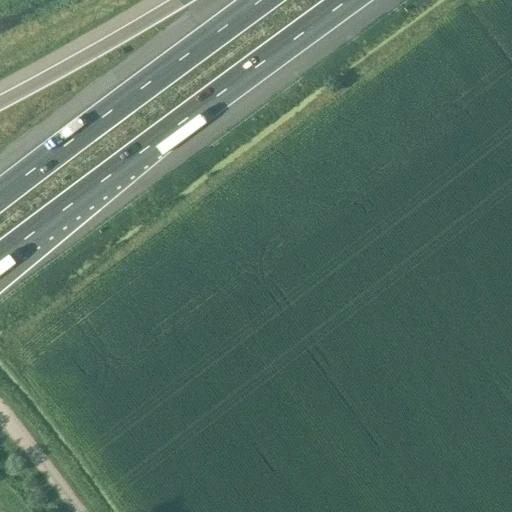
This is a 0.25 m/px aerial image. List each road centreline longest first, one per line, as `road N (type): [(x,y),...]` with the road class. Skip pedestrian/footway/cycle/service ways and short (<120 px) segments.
road 1 (motorway): [(0,257),(348,0)]
road 2 (motorway): [(262,0),(0,197)]
road 3 (motorway): [(183,0),(0,103)]
road 4 (unclassified): [(76,511),(0,417)]
